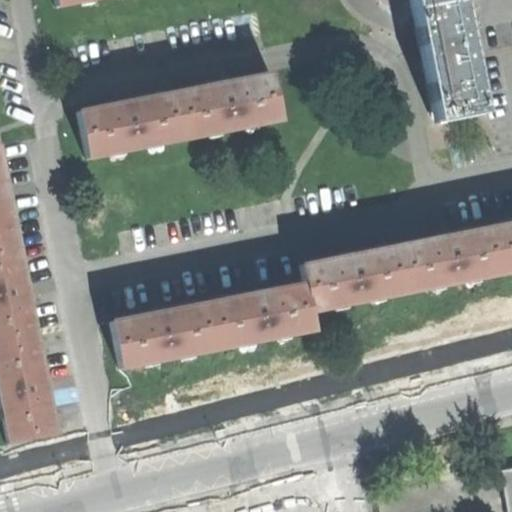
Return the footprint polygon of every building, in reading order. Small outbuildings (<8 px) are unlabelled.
[(410,0),(434,123),(481,114),(458,0),(410,0)] [(226,83),(172,93),(180,138),(279,118),(270,74),(226,83)] [(84,157),(180,138),(172,93),(126,102),(75,112),(84,157)] [(0,245),(12,243),(3,199),(0,182),(0,245)] [(511,223),(490,227),(500,272),(511,269),(511,223)] [(439,238),(395,247),(405,291),(500,272),(490,227),(439,238)] [(20,284),(12,243),(0,245),(0,344),(31,339),(20,284)] [(306,311),(405,291),(395,247),(346,257),(298,266),(301,285),(306,311)] [(240,297),(207,304),(215,349),(310,329),(306,311),(301,285),(240,297)] [(119,368),(215,349),(207,304),(151,315),(109,324),(119,368)] [(38,376),(31,339),(0,344),(0,412),(6,443),(50,435),(38,376)] [(511,511),(511,469),(500,471),(507,511),(511,511)]
